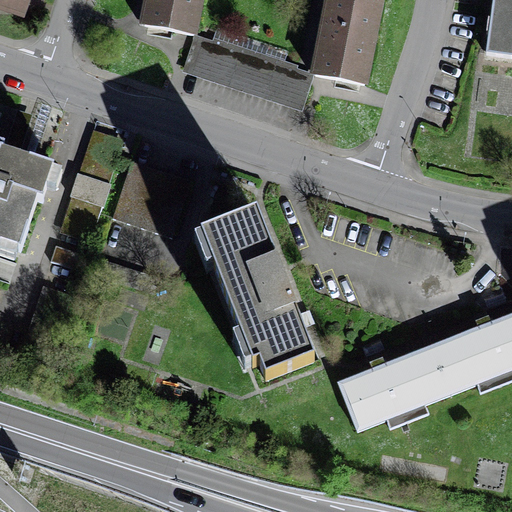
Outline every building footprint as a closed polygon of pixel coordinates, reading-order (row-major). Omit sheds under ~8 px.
[(198,0),(150,0),(145,25),(190,35),(198,0)] [(379,0),(331,0),(317,76),(363,85),(379,0)] [(511,0),(494,0),(487,54),(511,57),(511,0)] [(309,81),(196,43),(187,71),(300,109),(309,81)] [(124,152),(98,143),(67,232),(92,241),(124,152)] [(49,174),(0,156),(0,245),(20,253),(49,174)] [(191,182),(132,163),(114,218),(173,238),(191,182)] [(258,221),(207,240),(262,386),(314,367),(258,221)] [(84,262),(59,254),(55,266),(79,274),(84,262)] [(70,300),(46,292),(32,332),(55,341),(70,300)] [(511,325),(348,389),(367,437),(511,380),(511,325)]
